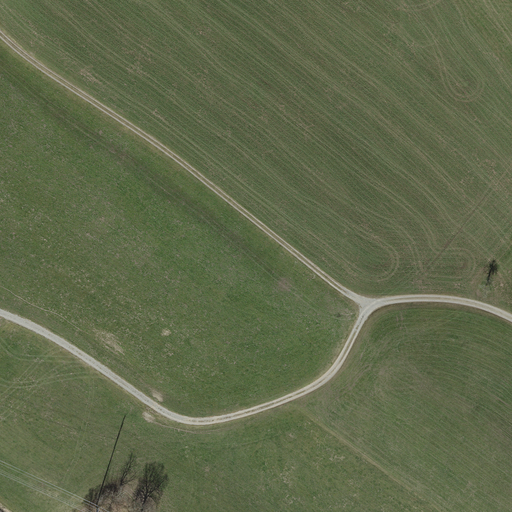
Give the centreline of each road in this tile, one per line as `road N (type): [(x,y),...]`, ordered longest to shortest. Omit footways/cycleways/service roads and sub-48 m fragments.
road 1 (track): [(0,310),(167,413),(194,421),(261,408),(320,382),(375,303),(449,299),(511,318)]
road 2 (track): [(375,303),(343,291),(0,33)]
